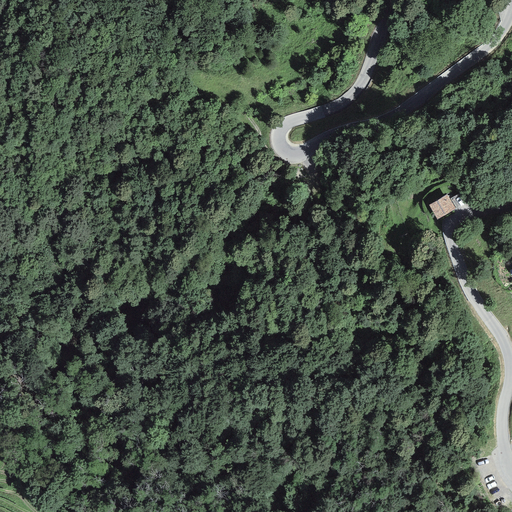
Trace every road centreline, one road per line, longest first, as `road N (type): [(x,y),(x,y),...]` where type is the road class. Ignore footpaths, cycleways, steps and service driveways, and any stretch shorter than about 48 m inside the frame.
road 1 (unclassified): [(393,0),(355,91),(279,129),(279,145),(293,155),(391,117),(497,38),(511,6)]
road 2 (unclassified): [(511,203),(463,215),(450,234),(473,297),(509,354),(502,427),(511,469)]
